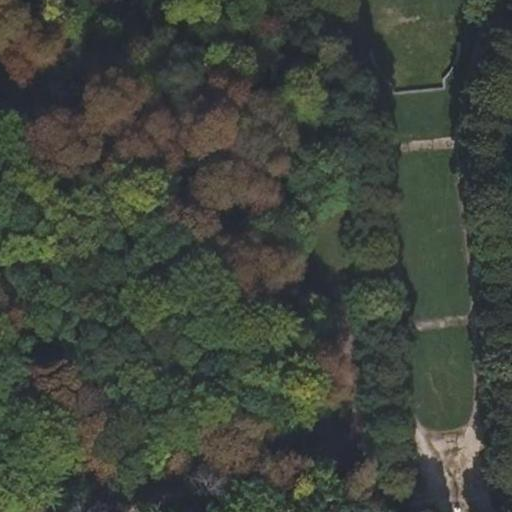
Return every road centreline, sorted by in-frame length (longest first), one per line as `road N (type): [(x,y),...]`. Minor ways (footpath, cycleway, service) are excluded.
road 1 (track): [(330,26),(362,76),(379,148),(404,440),(424,454),(430,511)]
road 2 (track): [(498,16),(477,59),(460,137),(496,511)]
road 3 (track): [(404,440),(353,432),(93,511)]
road 4 (track): [(0,356),(122,511)]
